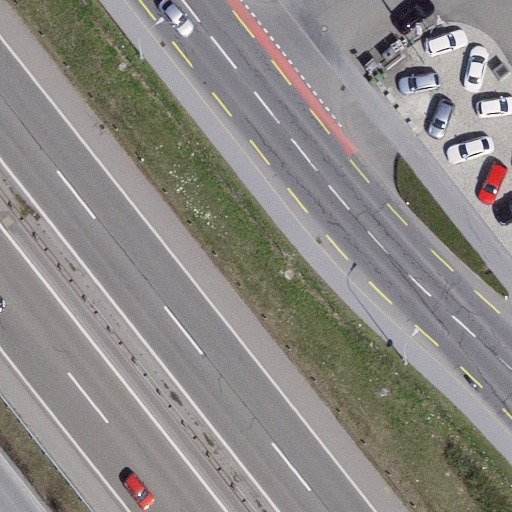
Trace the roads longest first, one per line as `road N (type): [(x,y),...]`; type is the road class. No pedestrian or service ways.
road 1 (motorway): [(328,511),(0,96)]
road 2 (primary): [(511,371),(354,219),(181,0)]
road 3 (motorway): [(0,290),(175,511)]
